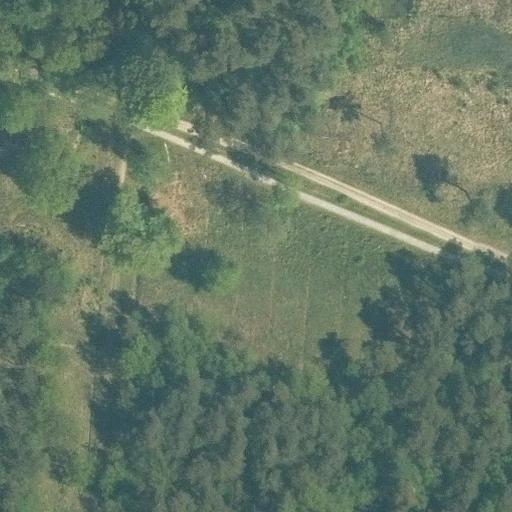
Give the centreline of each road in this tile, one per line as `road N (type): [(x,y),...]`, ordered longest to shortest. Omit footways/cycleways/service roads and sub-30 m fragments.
road 1 (track): [(0,59),(274,159),(511,264)]
road 2 (track): [(93,0),(128,104),(96,511)]
